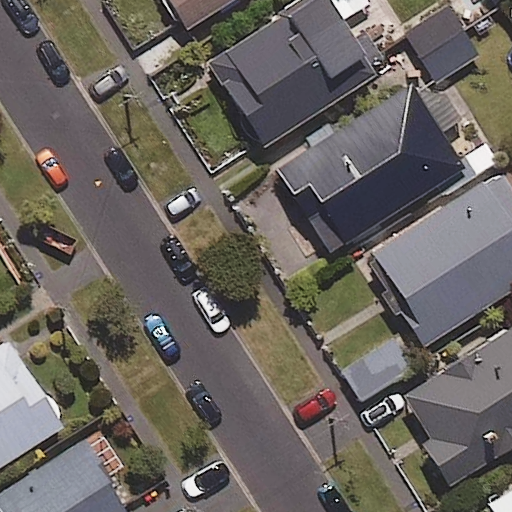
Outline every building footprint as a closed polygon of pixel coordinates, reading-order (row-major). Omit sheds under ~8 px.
[(236,0),(166,0),(187,32),(236,0)] [(313,0),(207,67),(259,150),(376,76),(328,0),(313,0)] [(478,55),(446,5),(397,37),(429,86),(478,55)] [(275,170),(329,256),(464,171),(411,85),(275,170)] [(511,292),(511,190),(501,174),(361,262),(418,352),(511,292)] [(511,448),(511,328),(405,400),(433,442),(425,447),(452,488),(511,448)] [(0,346),(0,468),(62,429),(7,342),(0,346)] [(411,372),(393,342),(344,372),(362,402),(411,372)] [(124,511),(82,445),(0,496),(0,511),(124,511)] [(511,511),(511,487),(489,501),(495,511),(511,511)]
